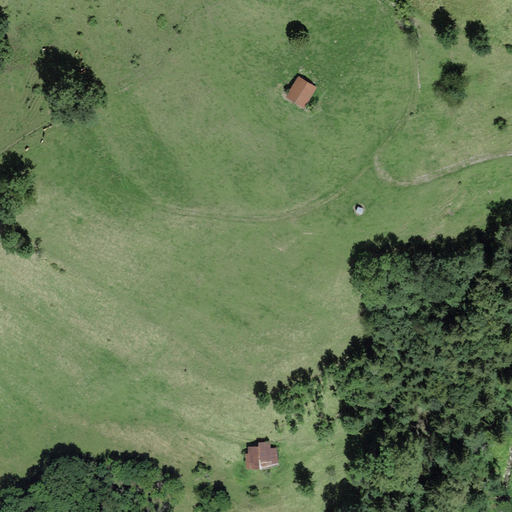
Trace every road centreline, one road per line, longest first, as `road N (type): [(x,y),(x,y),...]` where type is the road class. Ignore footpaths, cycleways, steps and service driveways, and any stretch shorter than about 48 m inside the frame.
road 1 (track): [(0,178),(55,172),(176,211),(247,219),(293,216),(333,199),(374,162),(409,111),(413,43),(401,16),(381,0)]
road 2 (track): [(511,154),(409,183),(372,164)]
